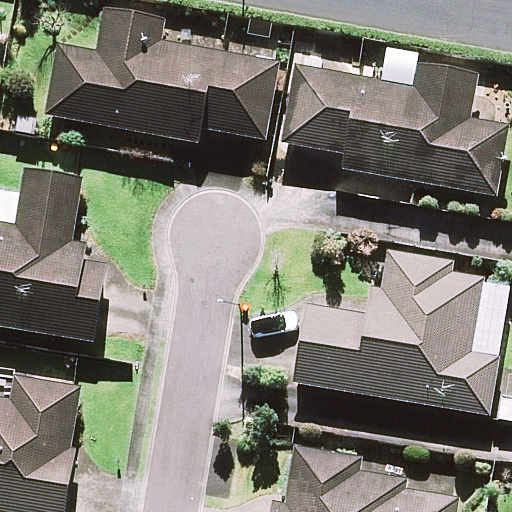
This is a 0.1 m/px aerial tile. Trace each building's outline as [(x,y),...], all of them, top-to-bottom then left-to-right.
[(160,24),(108,15),(100,64),(62,57),(51,121),(202,147),(204,133),(268,144),(281,67),(156,45),(160,24)] [(479,78),(417,68),(414,91),(298,72),(285,148),(351,158),(345,195),(396,203),(399,182),(498,198),(509,131),(471,125),(479,78)] [(85,184),(27,175),(24,198),(0,193),(0,330),(98,345),(109,273),(91,266),(76,241),(85,184)] [(500,369),(511,290),(511,286),(453,277),(454,267),(391,257),(381,320),(311,309),(299,388),(492,418),(500,369)] [(511,371),(500,369),(492,418),(511,421),(511,371)] [(20,383),(17,404),(0,402),(0,511),(67,511),(84,391),(20,383)] [(409,477),(296,458),(288,505),(279,504),(277,511),(460,511),(462,502),(407,493),(409,477)]
